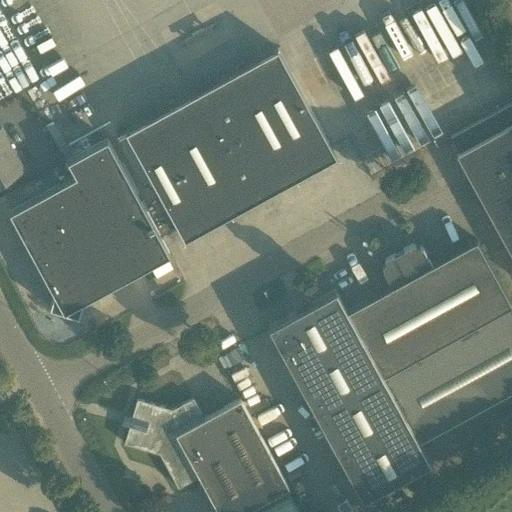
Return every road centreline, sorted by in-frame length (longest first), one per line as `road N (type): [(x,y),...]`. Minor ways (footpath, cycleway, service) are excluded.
road 1 (unclassified): [(44,398),(406,187)]
road 2 (unclassified): [(105,511),(44,398)]
